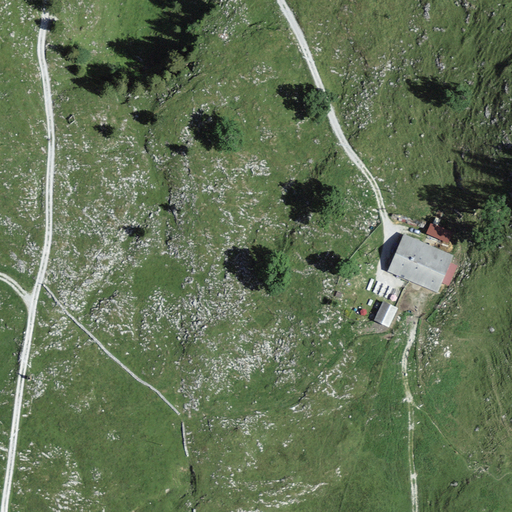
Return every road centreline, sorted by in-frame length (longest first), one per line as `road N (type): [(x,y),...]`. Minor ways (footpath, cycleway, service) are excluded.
road 1 (track): [(280,0),(341,144),(370,175),(387,234),(382,277),(406,287),(416,312),(406,369),(414,511)]
road 2 (track): [(44,0),(38,44),(49,155),(45,229),(3,511)]
